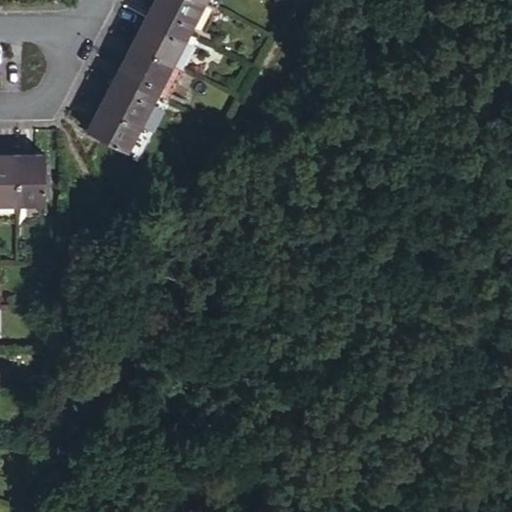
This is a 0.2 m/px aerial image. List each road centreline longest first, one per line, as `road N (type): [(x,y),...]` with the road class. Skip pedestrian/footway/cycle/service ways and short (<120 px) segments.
road 1 (track): [(511,380),(441,511)]
road 2 (residential): [(0,105),(47,98),(86,24)]
